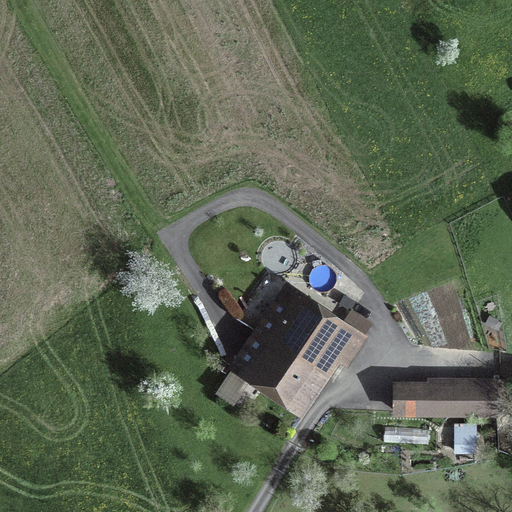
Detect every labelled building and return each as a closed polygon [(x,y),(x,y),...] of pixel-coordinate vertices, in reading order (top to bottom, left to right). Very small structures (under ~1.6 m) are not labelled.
[(286,289),(258,329),(318,370),(329,353),(344,364),(360,340),(286,289)] [(318,370),(258,329),(236,362),(298,405),(309,389),(316,394),(328,377),(318,370)] [(246,393),(224,379),(212,398),(234,412),(246,393)] [(507,413),(508,381),(457,381),(457,387),(396,386),(396,412),(507,413)] [(457,452),(474,451),(474,426),(457,426),(457,452)]
